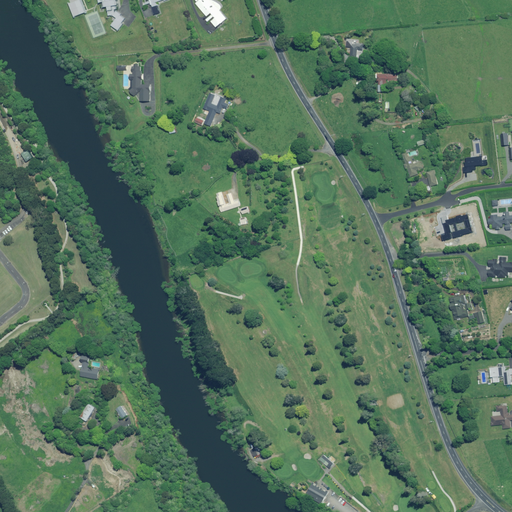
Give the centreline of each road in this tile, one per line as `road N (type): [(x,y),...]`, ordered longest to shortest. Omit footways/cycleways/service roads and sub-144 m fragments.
road 1 (tertiary): [(261,0),(288,72),(375,220)]
road 2 (tertiary): [(418,356),(449,447),(499,511)]
road 3 (tertiary): [(375,220),(418,356)]
road 4 (residential): [(375,220),(511,184)]
